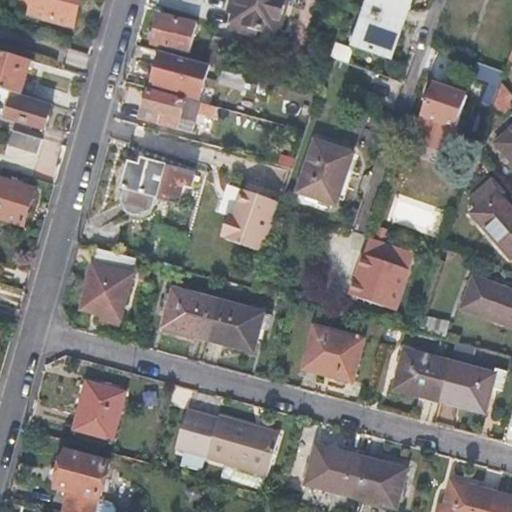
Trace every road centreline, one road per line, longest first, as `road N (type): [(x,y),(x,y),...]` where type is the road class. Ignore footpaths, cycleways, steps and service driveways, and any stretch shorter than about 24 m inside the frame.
road 1 (residential): [(511,460),(34,331)]
road 2 (residential): [(127,0),(34,331)]
road 3 (residential): [(34,331),(0,449)]
